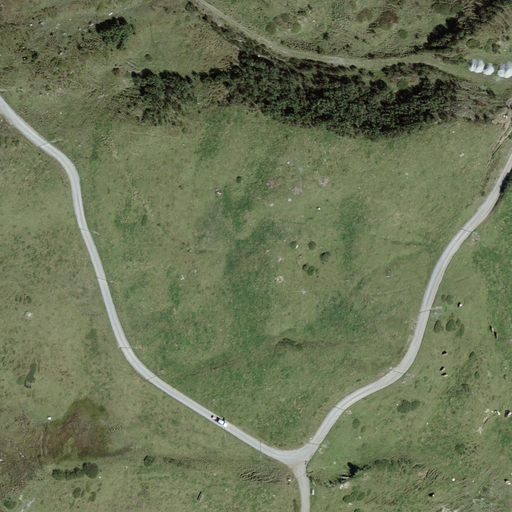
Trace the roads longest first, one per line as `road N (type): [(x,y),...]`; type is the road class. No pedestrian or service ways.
road 1 (track): [(0,101),(66,163),(122,344),(147,374),(238,435),(296,456)]
road 2 (track): [(296,456),(341,406),(397,376),(441,262),(511,169)]
road 3 (track): [(511,83),(466,76),(426,58),(357,65),(287,56),(198,0)]
